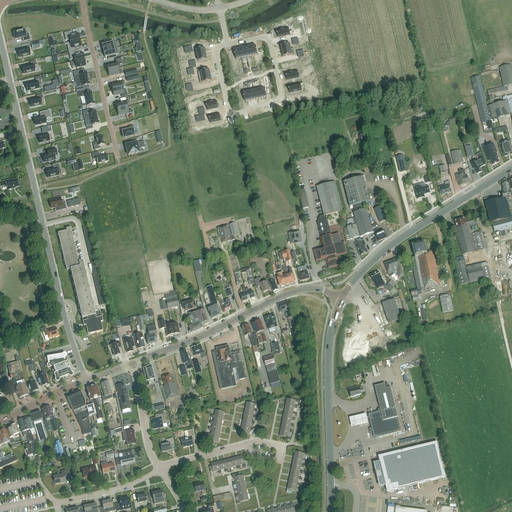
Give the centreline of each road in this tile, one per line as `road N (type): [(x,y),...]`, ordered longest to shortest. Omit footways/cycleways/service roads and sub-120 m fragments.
road 1 (unclassified): [(85,380),(0,37)]
road 2 (unclassified): [(226,44),(268,35),(281,99),(229,116),(214,47)]
road 3 (secondary): [(341,297),(393,242),(511,167)]
road 4 (secondary): [(331,485),(328,339),(341,297)]
road 5 (tertiary): [(133,362),(297,290)]
road 6 (unclassified): [(82,0),(120,164)]
